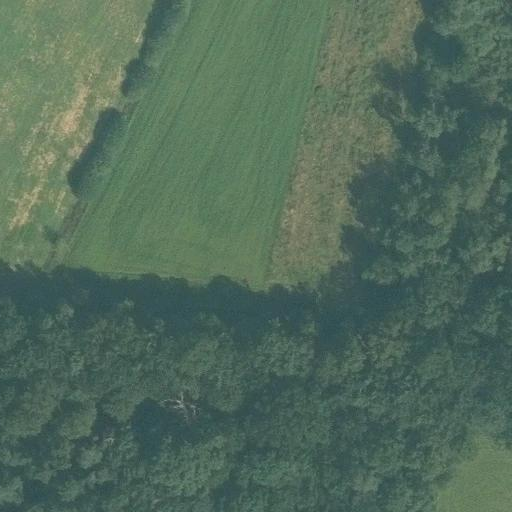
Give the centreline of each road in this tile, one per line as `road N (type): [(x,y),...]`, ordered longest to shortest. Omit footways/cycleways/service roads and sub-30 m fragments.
road 1 (track): [(91,511),(98,394),(511,429)]
road 2 (track): [(0,331),(511,379)]
